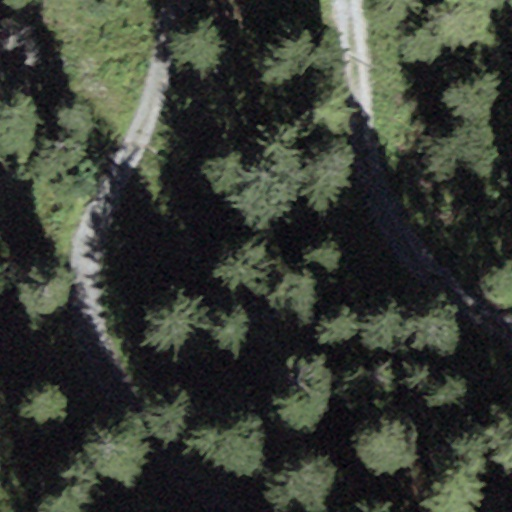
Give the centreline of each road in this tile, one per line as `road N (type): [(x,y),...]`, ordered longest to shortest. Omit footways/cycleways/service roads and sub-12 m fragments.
road 1 (track): [(189,0),(90,260),(90,309),(109,358),(234,511)]
road 2 (track): [(511,331),(475,313),(408,248),(384,198),(345,0)]
